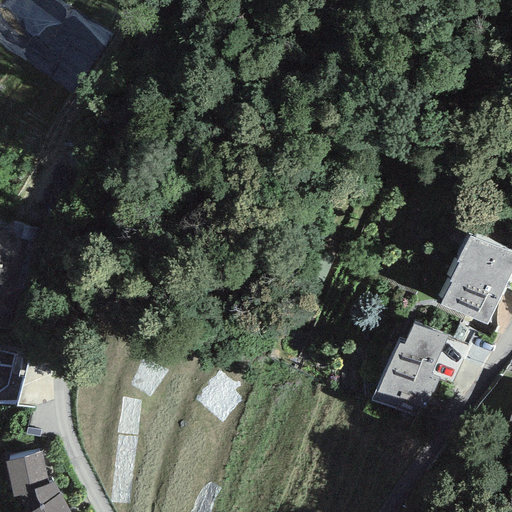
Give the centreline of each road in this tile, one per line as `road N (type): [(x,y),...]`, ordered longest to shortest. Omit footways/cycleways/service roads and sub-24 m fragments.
road 1 (residential): [(105,511),(68,438),(58,371),(168,0)]
road 2 (residential): [(511,341),(386,511)]
